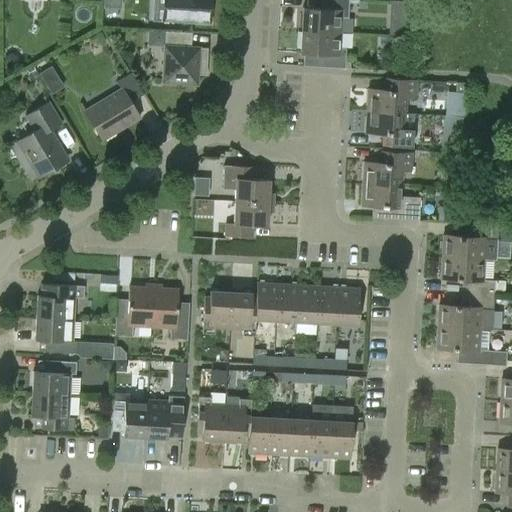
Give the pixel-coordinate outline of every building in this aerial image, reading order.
[(162,0),(161,21),(207,24),(208,0),(162,0)] [(348,18),(348,0),(316,0),(317,8),(304,8),(303,31),(342,32),(343,18),(348,18)] [(164,31),(163,46),(160,84),(195,86),(196,66),(205,67),(206,49),(189,48),(190,33),(164,31)] [(342,32),(303,31),(302,54),(315,55),(314,66),(344,68),(344,49),(342,49),(342,32)] [(392,38),(380,38),(380,46),(392,46),(392,38)] [(55,78),(49,68),(39,74),(45,84),(55,78)] [(137,118),(128,103),(142,94),(129,73),(115,82),(120,90),(83,112),(100,140),(137,118)] [(369,89),(368,111),(405,112),(406,98),(415,99),(416,80),(384,79),(384,90),(369,89)] [(465,83),(454,82),(454,93),(445,92),(444,113),(464,114),(465,83)] [(65,162),(47,132),(61,123),(48,101),(23,116),(33,132),(17,141),(39,178),(65,162)] [(367,133),(388,133),(387,146),(411,147),(411,134),(405,134),(405,112),(368,111),(367,133)] [(443,149),(461,151),(464,117),(446,115),(443,149)] [(365,185),(403,187),(403,172),(411,172),(412,153),(380,151),(379,163),(366,163),(365,185)] [(255,167),(223,165),(222,189),(234,189),(233,202),(273,205),(274,195),(266,195),(267,181),(255,180),(255,167)] [(403,187),(365,185),(363,207),(379,208),(379,209),(383,209),(382,218),(418,220),(420,197),(402,196),(403,187)] [(461,221),(463,190),(447,190),(446,210),(440,210),(439,220),(461,221)] [(272,214),(273,205),(233,202),(232,222),(224,221),(223,234),(252,236),(252,226),(264,226),(265,214),(272,214)] [(444,236),(443,258),(486,261),(486,260),(495,260),(497,225),(463,223),(463,237),(444,236)] [(467,295),(492,296),(493,281),(485,281),(486,261),(443,258),(442,281),(468,282),(467,295)] [(74,274),(53,273),(53,280),(73,281),(74,274)] [(98,290),(115,291),(116,276),(99,275),(98,290)] [(257,301),(256,301),(255,320),(276,321),(278,285),(257,284),(257,301)] [(34,318),(72,320),(73,298),(82,299),(83,287),(51,285),(51,297),(35,296),(34,318)] [(298,286),(278,285),(276,321),(296,322),(298,286)] [(319,287),(298,286),(296,322),(317,324),(319,287)] [(339,289),(319,287),(317,324),(337,325),(339,289)] [(131,327),(150,328),(152,289),(127,288),(126,300),(115,299),(113,336),(130,337),(131,327)] [(152,289),(150,328),(168,329),(168,339),(186,340),(188,303),(176,302),(176,290),(152,289)] [(360,290),(339,289),(337,325),(358,326),(360,290)] [(210,299),(202,299),(200,335),(214,336),(215,327),(229,328),(231,292),(210,291),(210,299)] [(231,292),(229,328),(242,329),(242,338),(254,338),(255,320),(256,301),(252,301),(252,294),(231,292)] [(492,309),(492,296),(467,295),(466,309),(440,307),(439,329),(481,332),(482,310),(492,309)] [(75,342),(71,341),(72,320),(34,318),(33,340),(48,341),(48,352),(75,354),(75,342)] [(481,332),(439,329),(438,351),(464,353),(463,364),(488,365),(489,364),(505,365),(506,352),(480,350),(481,332)] [(112,358),(112,346),(105,346),(104,358),(112,358)] [(334,348),(333,359),(334,359),(345,360),(346,348),(334,348)] [(264,355),(252,355),(251,365),(273,366),(274,356),(264,356),(264,355)] [(281,357),(274,356),(273,366),(294,367),(294,357),(281,356),(281,357)] [(304,358),(294,357),(294,367),(314,368),(315,359),(304,358)] [(321,359),(315,359),(314,368),(334,369),(334,359),(333,359),(322,359),(321,359)] [(344,370),(345,360),(334,359),(334,369),(344,370)] [(110,373),(111,361),(99,360),(99,368),(102,373),(110,373)] [(124,368),(124,361),(113,360),(113,371),(120,371),(124,368)] [(74,374),(75,362),(47,361),(46,373),(31,372),(30,394),(68,396),(69,374),(74,374)] [(222,383),(223,371),(211,371),(211,382),(222,383)] [(263,372),(251,371),(250,381),(262,382),(263,372)] [(279,383),(280,383),(291,383),(292,383),(293,373),(280,372),(279,383)] [(303,374),(293,373),(292,383),(293,383),(303,384),(303,374)] [(334,375),(320,375),(320,385),(333,386),(334,375)] [(344,376),(334,375),(333,386),(343,386),(344,376)] [(498,404),(511,404),(511,382),(500,382),(498,404)] [(121,437),(143,438),(145,400),(130,399),(131,395),(129,394),(112,393),(110,421),(122,422),(121,437)] [(68,396),(30,394),(29,417),(41,417),(40,428),(71,430),(72,418),(67,417),(68,396)] [(167,401),(145,400),(143,438),(166,439),(166,424),(178,425),(180,397),(168,396),(167,401)] [(211,400),(196,400),(194,431),(201,432),(201,438),(222,439),(224,408),(210,407),(211,400)] [(238,409),(224,408),(222,439),(242,441),(243,433),(248,434),(249,420),(250,402),(239,402),(238,409)] [(511,426),(511,404),(498,404),(497,426),(511,426)] [(269,421),(249,420),(248,434),(247,454),(267,455),(269,421)] [(290,422),(269,421),(267,455),(288,456),(290,422)] [(108,423),(99,422),(98,436),(107,437),(108,423)] [(310,424),(290,422),(288,456),(309,458),(310,424)] [(331,425),(310,424),(309,458),(329,459),(331,425)] [(352,426),(331,425),(329,459),(350,460),(352,426)] [(511,453),(495,453),(494,472),(511,473),(511,453)] [(511,473),(494,472),(493,492),(511,493),(511,473)]
